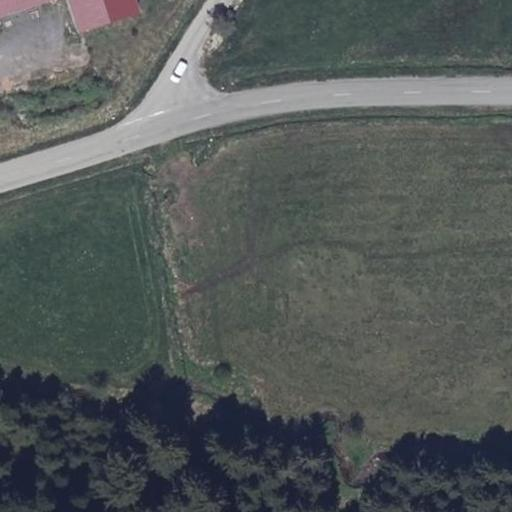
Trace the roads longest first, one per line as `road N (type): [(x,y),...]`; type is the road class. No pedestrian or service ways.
road 1 (tertiary): [(132,141),(246,108),(341,92),(511,94)]
road 2 (unclassified): [(227,0),(132,141)]
road 3 (tertiary): [(0,179),(132,141)]
